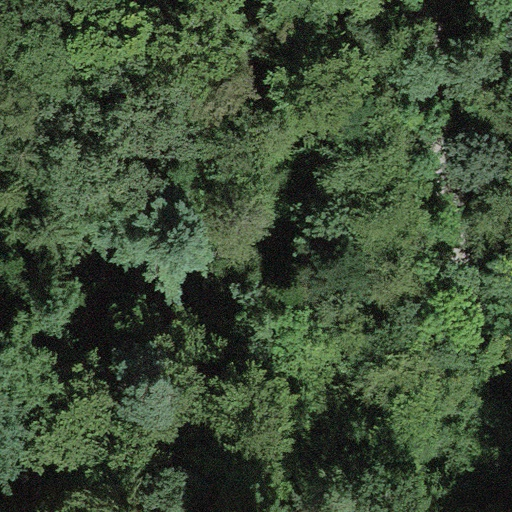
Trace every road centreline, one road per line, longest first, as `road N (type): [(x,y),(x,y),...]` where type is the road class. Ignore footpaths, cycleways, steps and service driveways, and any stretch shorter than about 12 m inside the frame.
road 1 (track): [(14,511),(77,287),(143,98),(208,0)]
road 2 (track): [(432,0),(438,109),(499,511)]
